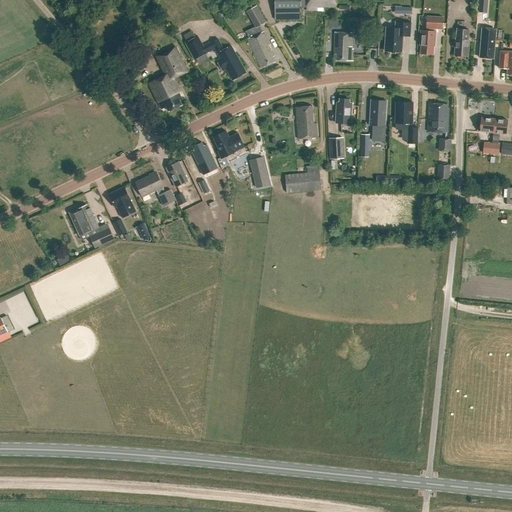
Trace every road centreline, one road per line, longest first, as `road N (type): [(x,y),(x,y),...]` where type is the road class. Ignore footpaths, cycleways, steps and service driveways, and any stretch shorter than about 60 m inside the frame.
road 1 (primary): [(427,483),(135,452),(0,449)]
road 2 (unclassified): [(427,483),(456,209),(460,85)]
road 3 (track): [(0,484),(209,494),(361,511)]
road 4 (unclassified): [(150,147),(297,84),(366,77),(460,85)]
road 5 (unclassified): [(0,220),(150,147)]
road 6 (unclassified): [(65,34),(150,147)]
